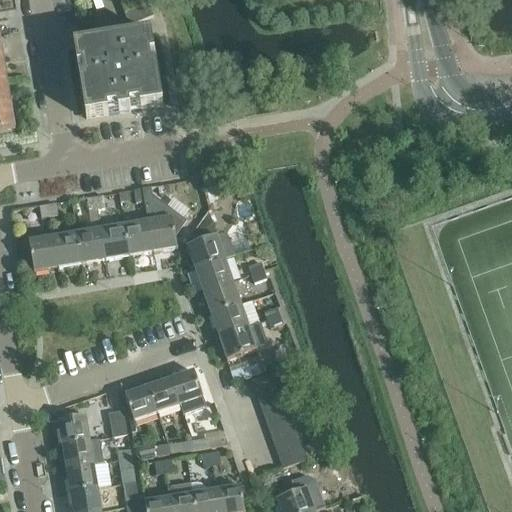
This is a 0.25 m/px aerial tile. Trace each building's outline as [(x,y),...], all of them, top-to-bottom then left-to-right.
[(145,0),(135,0),(120,6),(125,17),(149,7),(145,0)] [(129,28),(153,18),(149,7),(125,17),(129,28)] [(108,117),(107,112),(117,110),(118,115),(120,115),(124,114),(128,113),(130,113),(130,108),(140,106),(140,111),(163,108),(156,68),(151,69),(150,59),(155,58),(151,36),(133,39),(74,48),(78,71),(83,70),(84,80),(79,81),(86,120),(108,117)] [(7,83),(0,84),(0,108),(10,107),(7,83)] [(0,134),(14,132),(10,107),(0,108),(0,134)] [(177,251),(175,237),(189,219),(151,191),(143,192),(145,205),(148,225),(153,255),(177,251)] [(134,193),(136,206),(145,205),(143,192),(134,193)] [(106,211),(104,198),(95,200),(97,213),(106,211)] [(87,201),(89,214),(97,213),(95,200),(87,201)] [(58,219),(56,206),(47,207),(50,220),(58,219)] [(39,209),(41,222),(50,220),(47,207),(39,209)] [(126,228),(131,259),(153,255),(148,225),(126,228)] [(101,233),(105,263),(131,259),(126,228),(101,233)] [(77,237),(82,267),(105,263),(101,233),(77,237)] [(53,241),(58,271),(82,267),(77,237),(53,241)] [(223,237),(187,249),(196,273),(225,262),(235,259),(228,239),(223,237)] [(29,245),(34,275),(58,271),(53,241),(29,245)] [(225,262),(196,273),(203,295),(232,284),(225,262)] [(261,265),(249,269),(252,278),(263,274),(261,265)] [(255,286),(266,282),(263,274),(252,278),(255,286)] [(212,318),(241,308),(232,284),(203,295),(212,318)] [(241,308),(212,318),(219,340),(249,330),(241,308)] [(276,311),(265,315),(267,323),(279,319),(276,311)] [(270,331),(282,327),(279,319),(267,323),(270,331)] [(228,364),(257,353),(249,330),(219,340),(228,364)] [(199,389),(194,375),(169,383),(179,409),(182,418),(206,410),(203,400),(203,399),(199,389)] [(275,375),(252,383),(256,394),(279,386),(275,375)] [(179,409),(169,383),(147,391),(156,417),(179,409)] [(207,386),(199,389),(203,399),(211,396),(207,386)] [(279,386),(256,394),(260,405),(283,397),(279,386)] [(125,399),(134,424),(156,417),(147,391),(125,399)] [(283,397),(260,405),(263,417),(287,408),(283,397)] [(287,408),(263,417),(267,428),(291,419),(287,408)] [(113,440),(127,438),(124,413),(109,416),(113,440)] [(291,419),(267,428),(271,439),(295,430),(291,419)] [(86,420),(59,424),(63,449),(90,444),(86,420)] [(295,430),(271,439),(275,450),(299,441),(295,430)] [(206,451),(229,449),(224,433),(204,437),(204,442),(192,444),(193,453),(206,451)] [(299,441),(275,450),(279,461),(303,452),(299,441)] [(90,444),(63,449),(67,473),(94,469),(90,444)] [(193,453),(192,444),(168,448),(169,457),(193,453)] [(155,450),(157,459),(169,457),(168,448),(155,450)] [(283,471),(307,463),(303,452),(279,461),(283,471)] [(130,453),(117,455),(119,464),(131,462),(130,453)] [(221,468),(219,455),(211,456),(213,469),(221,468)] [(202,457),(204,470),(213,469),(211,456),(202,457)] [(122,488),(135,486),(131,462),(119,464),(122,488)] [(174,475),(172,462),(163,464),(165,477),(174,475)] [(155,465),(157,478),(165,477),(163,464),(155,465)] [(94,469),(67,473),(71,498),(98,493),(94,469)] [(277,492),(271,474),(257,478),(263,497),(277,492)] [(296,496),(276,502),(279,511),(323,511),(326,511),(316,482),(308,479),(292,484),(296,496)] [(190,486),(194,511),(220,511),(217,494),(206,495),(205,490),(202,487),(199,485),(195,485),(190,486)] [(168,490),(170,501),(171,511),(194,511),(190,486),(168,490)] [(244,511),(241,490),(217,494),(220,511),(244,511)] [(101,511),(98,493),(71,498),(73,511),(101,511)] [(138,501),(125,503),(126,511),(139,509),(138,501)] [(171,511),(170,501),(144,506),(145,511),(171,511)]
